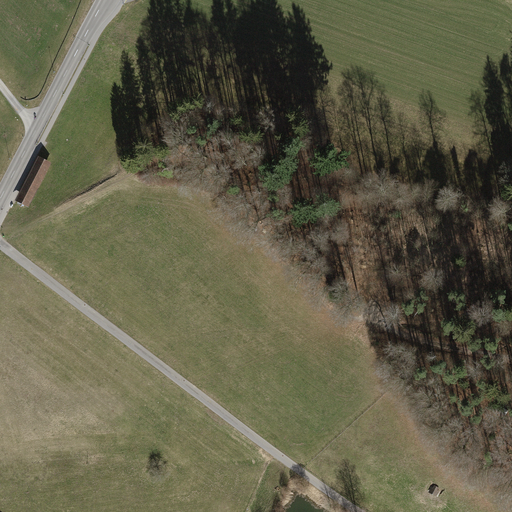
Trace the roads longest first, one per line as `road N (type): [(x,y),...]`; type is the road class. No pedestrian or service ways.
road 1 (track): [(0,242),(139,163),(195,151),(265,171),(384,325),(511,358)]
road 2 (track): [(0,243),(358,511)]
road 3 (tertiary): [(0,200),(105,0)]
